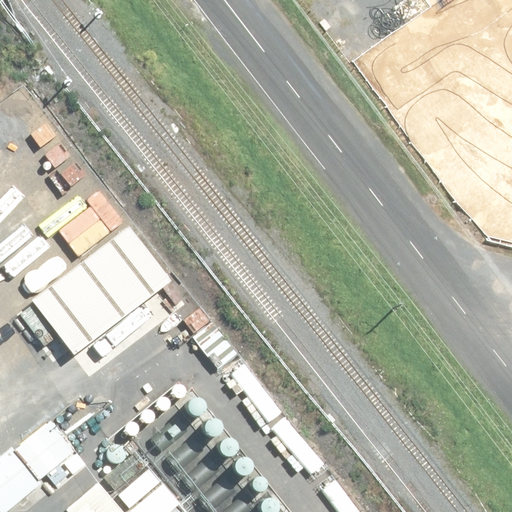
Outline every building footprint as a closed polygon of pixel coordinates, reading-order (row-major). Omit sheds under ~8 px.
[(497,0),(489,0),(448,28),(456,40),(504,9),(497,0)] [(7,375),(28,360),(57,337),(73,358),(171,283),(129,228),(90,178),(0,246),(0,380),(0,381),(7,375)] [(215,323),(193,341),(217,372),(239,354),(215,323)] [(123,425),(133,439),(191,396),(181,382),(123,425)] [(260,511),(297,511),(201,395),(179,413),(260,511)] [(1,441),(0,441),(0,511),(7,511),(38,488),(35,484),(54,469),(64,481),(85,464),(51,423),(12,454),(1,441)] [(193,511),(154,467),(120,497),(133,511),(132,511),(193,511)] [(120,511),(98,484),(64,511),(120,511)] [(230,511),(255,511),(245,500),(230,511)]
